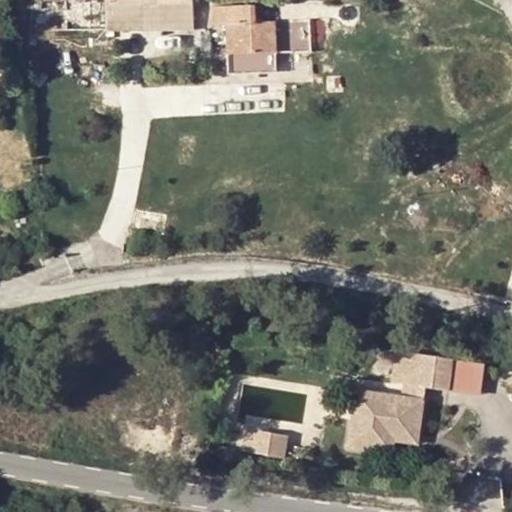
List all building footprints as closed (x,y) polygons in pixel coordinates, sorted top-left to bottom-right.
[(66,40),(66,23),(108,22),(109,29),(142,28),(142,0),(34,0),(34,33),(53,32),(54,40),(66,40)] [(212,6),(213,26),(227,25),(228,75),(277,73),(275,23),(253,24),(252,5),(212,6)] [(477,219),(490,217),(489,205),(475,208),(477,219)] [(444,397),(449,365),(418,360),(396,357),(392,389),(413,393),(444,397)] [(351,396),(346,425),(354,426),(359,397),(351,396)] [(342,454),(363,457),(363,450),(379,452),(382,431),(390,432),(389,439),(415,443),(420,406),(359,397),(354,426),(346,425),(342,454)] [(281,447),(283,434),(246,426),(244,439),(281,447)] [(387,460),(389,439),(390,432),(382,431),(379,452),(363,450),(363,457),(387,460)]
